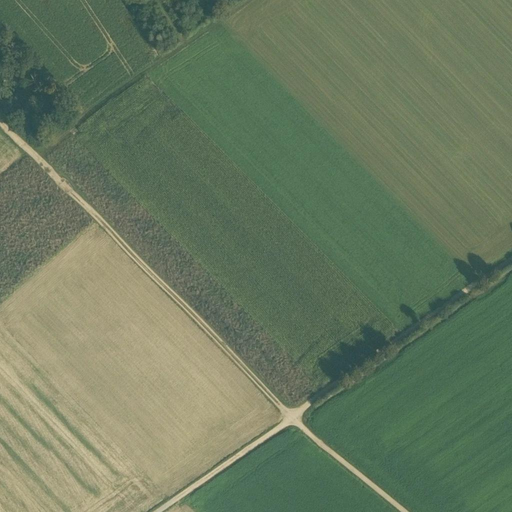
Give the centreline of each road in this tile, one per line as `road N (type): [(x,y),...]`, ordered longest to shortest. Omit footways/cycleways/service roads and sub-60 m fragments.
road 1 (track): [(0,119),(290,420)]
road 2 (track): [(511,263),(290,420)]
road 3 (track): [(31,153),(247,0)]
road 4 (track): [(290,420),(160,511)]
road 5 (track): [(403,511),(290,420)]
